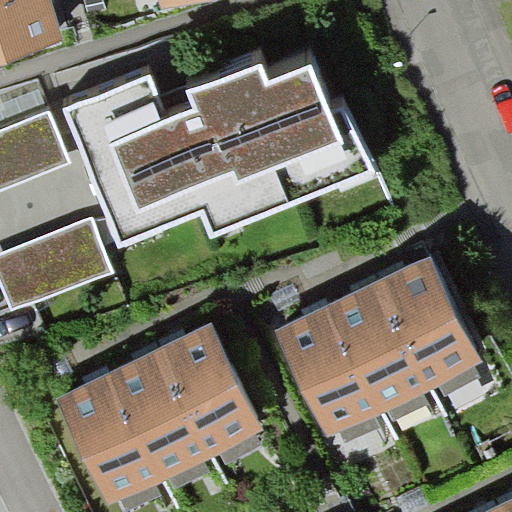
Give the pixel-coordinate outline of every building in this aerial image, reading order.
[(0,59),(63,40),(49,0),(10,0),(0,3),(0,59)] [(189,0),(160,0),(163,8),(189,0)] [(328,117),(309,68),(267,85),(258,64),(187,89),(194,108),(163,121),(149,84),(68,116),(119,247),(202,214),(211,237),(374,173),(346,109),(328,117)] [(49,110),(0,129),(0,191),(70,164),(49,110)] [(114,269),(93,215),(0,251),(0,279),(12,309),(114,269)] [(476,366),(485,362),(432,254),(380,279),(433,387),(439,384),(476,366)] [(433,387),(380,279),(329,304),(381,413),(386,410),(424,391),(433,387)] [(381,413),(329,304),(275,329),(326,439),(341,432),(374,416),(381,413)] [(255,435),(263,431),(210,321),(158,350),(214,455),(221,453),(255,435)] [(204,460),(214,455),(158,350),(106,374),(157,482),(169,476),(204,460)] [(482,377),(476,366),(439,384),(445,396),(482,377)] [(157,482),(106,374),(57,398),(108,504),(122,499),(155,483),(157,482)] [(430,403),(424,391),(386,410),(392,422),(430,403)] [(379,426),(374,416),(341,432),(345,442),(379,426)] [(261,445),(255,435),(221,453),(227,463),(261,445)] [(209,471),(204,460),(169,476),(175,487),(209,471)] [(160,493),(155,483),(122,499),(127,510),(160,493)] [(511,511),(511,496),(497,504),(500,511),(511,511)]
